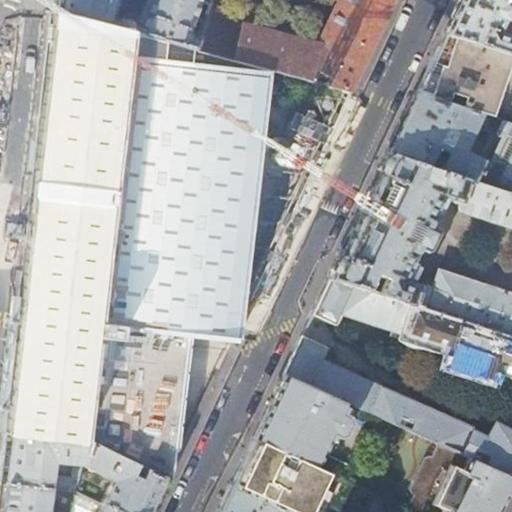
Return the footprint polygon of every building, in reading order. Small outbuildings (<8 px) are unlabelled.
[(189,20),(201,24),(202,19),(191,15),(196,0),(145,0),(135,28),(123,24),(123,22),(123,21),(122,20),(121,19),(116,17),(114,18),(113,19),(111,20),(104,18),(109,6),(118,10),(121,8),(123,0),(52,0),(51,12),(123,31),(191,49),(195,39),(191,38),(183,44),(181,40),(189,20)] [(191,49),(268,70),(290,76),(292,68),(300,72),(298,78),(349,93),(363,63),(382,23),(393,0),(337,0),(317,45),(213,17),(216,15),(217,11),(215,7),(211,5),(207,6),(204,14),(202,19),(201,24),(195,39),(191,49)] [(511,0),(459,0),(456,8),(444,33),(509,55),(511,55),(511,37),(489,30),(506,9),(511,11),(511,0)] [(204,14),(207,6),(208,4),(203,2),(200,12),(204,14)] [(123,31),(51,12),(44,80),(33,177),(6,411),(3,431),(76,441),(85,443),(134,466),(142,469),(166,479),(167,478),(170,455),(170,450),(181,361),(182,347),(184,335),(220,339),(233,341),(235,327),(235,326),(268,70),(191,49),(123,31)] [(489,116),(509,55),(444,33),(436,48),(427,69),(416,92),(480,113),(489,116)] [(462,151),(480,113),(416,92),(405,115),(387,153),(434,169),(438,170),(511,194),(511,193),(511,123),(500,120),(493,133),(503,137),(490,164),(462,151)] [(317,97),(313,121),(340,126),(345,102),(317,97)] [(511,338),(511,194),(438,170),(434,181),(429,180),(434,169),(387,153),(374,180),(340,253),(328,277),(421,308),(511,338)] [(406,336),(421,308),(328,277),(314,306),(311,314),(336,325),(342,313),(406,336)] [(511,338),(421,308),(406,336),(448,351),(444,364),(476,375),(491,380),(496,366),(511,371),(511,338)] [(499,469),(511,468),(511,431),(490,422),(485,433),(469,427),(471,423),(319,358),(325,346),(301,335),(282,374),(346,401),(438,442),(499,469)] [(339,415),(346,401),(282,374),(276,387),(258,425),(252,437),(315,467),(333,428),(338,431),(344,417),(339,415)] [(80,465),(85,443),(76,441),(3,431),(0,461),(0,483),(47,489),(60,490),(74,492),(80,465)] [(315,467),(252,437),(239,464),(234,475),(230,484),(289,511),(308,511),(328,472),(315,467)] [(410,511),(495,511),(503,497),(511,479),(511,468),(499,469),(438,442),(426,467),(421,465),(415,480),(419,482),(406,510),(410,511)] [(166,479),(142,469),(138,478),(131,474),(134,466),(85,443),(80,465),(111,481),(100,505),(115,511),(150,511),(164,484),(166,479)] [(0,511),(44,511),(47,489),(0,483),(0,511)] [(289,511),(230,484),(216,511),(289,511)] [(68,511),(74,493),(74,492),(60,490),(57,511),(68,511)] [(115,511),(100,505),(74,493),(68,511),(115,511)]
